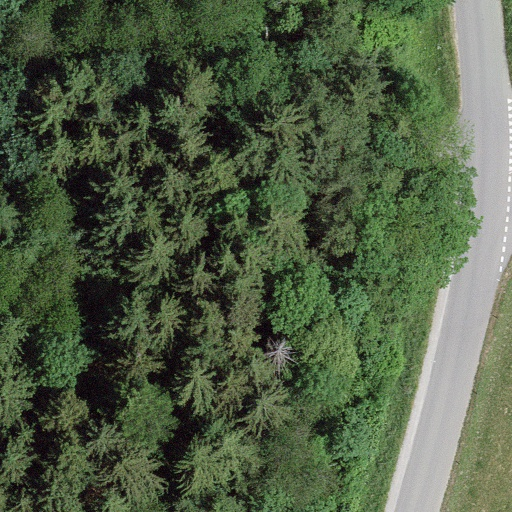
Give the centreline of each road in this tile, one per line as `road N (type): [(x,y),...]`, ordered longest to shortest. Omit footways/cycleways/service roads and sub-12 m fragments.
road 1 (unclassified): [(487,175),(468,320),(412,511)]
road 2 (unclassified): [(476,0),(487,175)]
